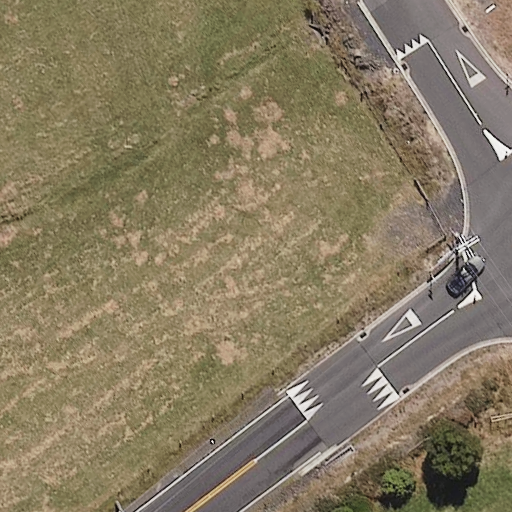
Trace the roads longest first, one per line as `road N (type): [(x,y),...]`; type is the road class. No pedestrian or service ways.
road 1 (secondary): [(506,271),(191,511)]
road 2 (residential): [(511,179),(399,0)]
